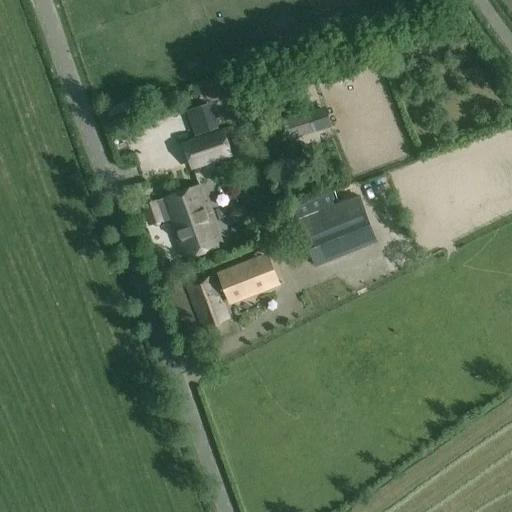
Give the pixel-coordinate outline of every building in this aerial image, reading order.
[(169,122),(188,121),(186,93),(155,95),(156,113),(168,113),(169,122)] [(114,132),(149,122),(145,110),(125,117),(120,100),(106,105),(114,132)] [(215,128),(207,104),(188,110),(197,135),(215,128)] [(289,140),(323,129),(317,109),(282,120),(289,140)] [(192,169),(232,156),(223,128),(183,141),(192,169)] [(222,245),(201,185),(144,205),(150,224),(169,217),(184,259),(222,245)] [(299,220),(316,265),(376,242),(359,197),(299,220)] [(226,291),(231,302),(270,286),(258,256),(219,272),(222,279),(226,291)] [(219,294),(226,291),(222,279),(214,282),(212,275),(211,275),(187,285),(204,327),(229,317),(219,294)]
